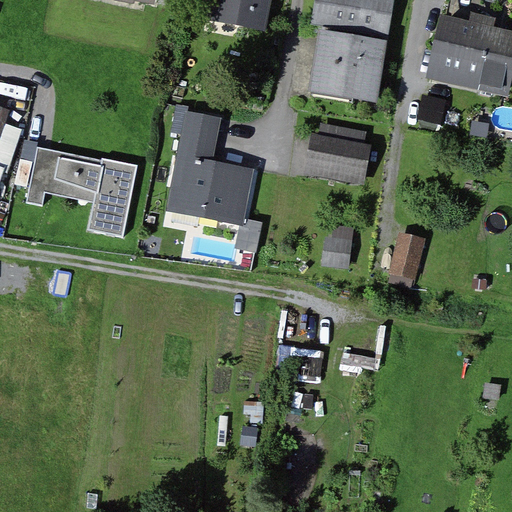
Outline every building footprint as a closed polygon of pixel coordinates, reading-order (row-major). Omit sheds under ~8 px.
[(216,0),(213,22),(264,32),(270,0),(216,0)] [(320,0),(317,25),(389,37),(395,0),(320,0)] [(461,26),(448,23),(435,78),(511,96),(511,93),(511,38),(496,34),(498,25),(478,20),(476,30),(461,26)] [(388,47),(322,36),(313,93),(378,104),(388,47)] [(441,124),(446,97),(425,93),(419,120),(441,124)] [(172,211),(244,226),(254,173),(213,165),(217,145),(222,123),(191,116),(172,211)] [(368,134),(326,125),(323,140),(365,148),(368,134)] [(323,140),(317,139),(313,156),(310,172),(368,183),(375,150),(365,148),(323,140)] [(95,229),(129,236),(142,168),(43,149),(33,200),(46,203),(49,192),(100,202),(95,229)] [(265,226),(248,223),(243,247),(260,250),(265,226)] [(339,228),(338,241),(331,241),(328,264),(353,268),(358,231),(339,228)] [(426,238),(403,233),(396,269),(419,273),(426,238)] [(381,335),(350,329),(345,359),(375,364),(381,335)] [(263,428),(248,426),(245,445),(261,447),(263,428)]
